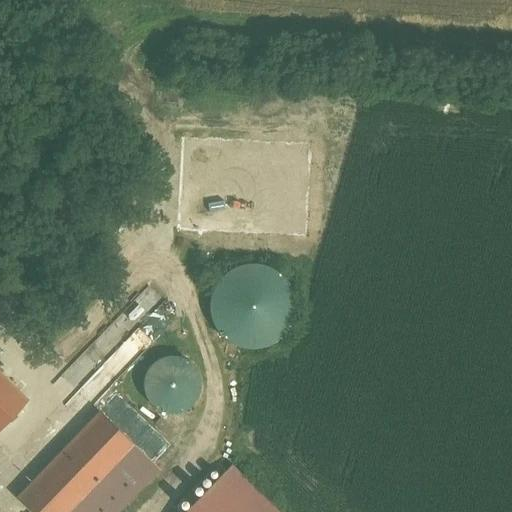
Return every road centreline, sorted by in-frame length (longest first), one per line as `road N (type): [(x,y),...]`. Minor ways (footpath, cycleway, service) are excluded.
road 1 (track): [(511,47),(181,22),(101,94),(0,119)]
road 2 (track): [(0,338),(44,390),(44,412),(0,457)]
